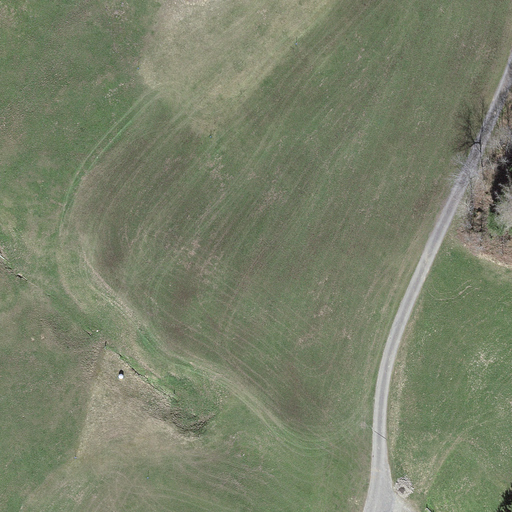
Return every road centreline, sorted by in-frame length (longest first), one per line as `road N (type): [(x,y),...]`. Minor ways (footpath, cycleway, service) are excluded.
road 1 (track): [(426,267),(382,369),(365,511)]
road 2 (track): [(426,267),(449,227),(511,51)]
